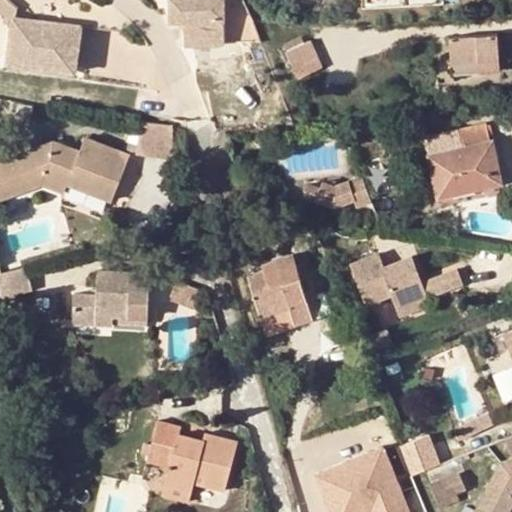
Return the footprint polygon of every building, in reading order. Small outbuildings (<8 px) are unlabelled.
[(224,0),(172,0),(172,18),(186,18),(225,18),(224,0)] [(62,26),(0,17),(0,63),(55,71),(62,26)] [(186,18),(186,44),(225,44),(225,18),(186,18)] [(498,35),(451,38),(453,74),(500,71),(498,35)] [(309,42),(289,51),(300,77),(321,67),(309,42)] [(452,114),(453,122),(465,120),(464,113),(452,114)] [(438,119),(438,127),(449,126),(448,118),(438,119)] [(141,121),(138,153),(175,157),(174,124),(141,121)] [(460,131),(426,138),(439,198),(502,183),(492,140),(491,140),(487,124),(460,131)] [(0,155),(0,186),(46,175),(48,166),(73,175),(70,182),(115,199),(123,178),(115,175),(119,165),(127,168),(131,155),(86,139),(81,151),(52,141),(0,155)] [(115,175),(123,178),(127,168),(119,165),(115,175)] [(46,175),(0,186),(0,193),(46,182),(67,189),(70,182),(73,175),(48,166),(46,175)] [(363,170),(349,174),(355,191),(358,198),(372,193),(363,170)] [(325,175),(323,181),(318,191),(335,199),(355,191),(349,174),(336,180),(325,175)] [(309,175),(304,186),(318,191),(323,181),(309,175)] [(243,244),(249,263),(262,258),(259,247),(263,246),(261,238),(243,244)] [(393,304),(425,292),(419,276),(409,251),(377,262),(373,250),(348,259),(364,299),(388,290),(393,304)] [(302,260),(294,263),(299,277),(307,274),(302,260)] [(313,320),(299,277),(294,263),(294,261),(250,275),(263,315),(290,307),(295,325),(313,320)] [(453,264),(427,274),(434,289),(460,280),(453,264)] [(28,265),(0,272),(0,279),(3,295),(33,287),(28,265)] [(113,323),(113,321),(113,315),(148,316),(150,273),(97,270),(96,295),(73,295),(72,321),(113,323)] [(178,280),(171,297),(186,303),(193,286),(178,280)] [(202,289),(193,286),(186,303),(195,307),(202,289)] [(425,292),(393,304),(395,310),(428,298),(425,292)] [(268,333),(295,325),(290,307),(263,315),(268,333)] [(511,323),(502,327),(511,352),(511,323)] [(486,407),(451,421),(455,431),(490,417),(486,407)] [(157,421),(145,461),(168,467),(164,485),(188,492),(193,475),(203,477),(200,486),(223,493),(237,443),(204,434),(201,442),(176,436),(179,427),(157,421)] [(431,433),(401,445),(413,474),(443,462),(431,433)] [(411,511),(387,444),(314,470),(329,511),(411,511)] [(511,452),(499,457),(467,511),(496,511),(511,485),(511,452)] [(188,492),(164,485),(161,495),(186,502),(188,492)] [(504,511),(511,498),(511,485),(496,511),(504,511)]
